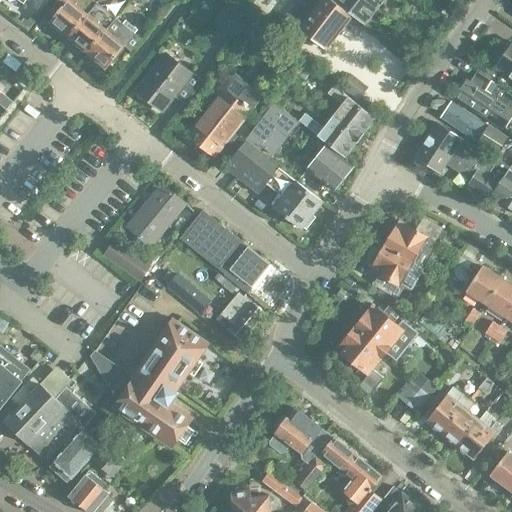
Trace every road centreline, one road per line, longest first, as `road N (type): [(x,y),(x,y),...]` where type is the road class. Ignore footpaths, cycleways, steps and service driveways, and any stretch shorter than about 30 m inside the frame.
road 1 (residential): [(315,277),(0,29)]
road 2 (residential): [(464,511),(280,356)]
road 3 (residential): [(383,164),(393,126),(483,0)]
road 4 (residential): [(175,511),(280,356)]
road 5 (residential): [(511,248),(383,164)]
road 6 (residential): [(315,277),(383,164)]
